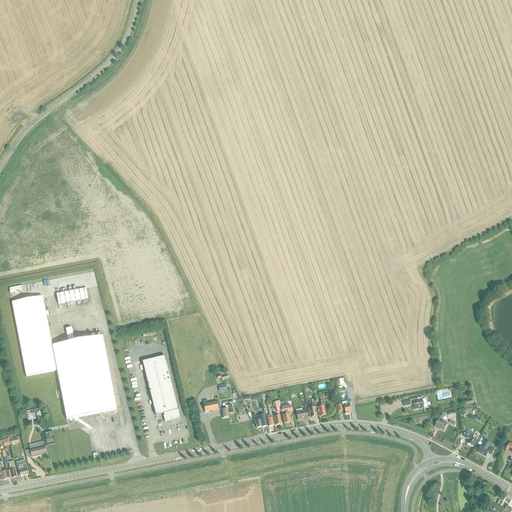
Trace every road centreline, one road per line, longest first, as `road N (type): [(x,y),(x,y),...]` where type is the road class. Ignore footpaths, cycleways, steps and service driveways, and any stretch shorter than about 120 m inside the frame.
road 1 (tertiary): [(429,460),(413,438),(341,426),(0,491)]
road 2 (track): [(0,170),(27,129),(110,60),(137,0)]
